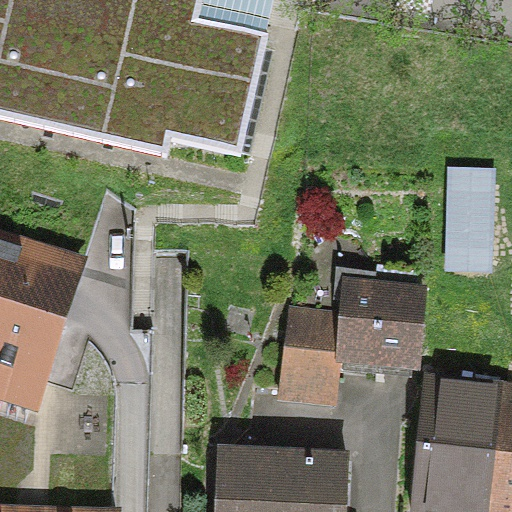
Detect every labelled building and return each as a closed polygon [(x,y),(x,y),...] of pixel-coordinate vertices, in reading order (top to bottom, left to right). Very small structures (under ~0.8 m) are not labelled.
[(235,156),(261,42),(191,26),(196,0),(0,0),(0,120),(160,158),(164,142),(234,158),(235,156)] [(0,373),(41,386),(77,272),(0,247),(0,373)] [(400,370),(413,371),(419,298),(369,292),(371,280),(342,277),(338,320),(336,363),(400,370)] [(331,409),(336,363),(338,320),(285,314),(275,403),(331,409)] [(408,511),(511,511),(511,396),(423,382),(408,511)] [(338,511),(341,464),(217,458),(214,511),(338,511)]
